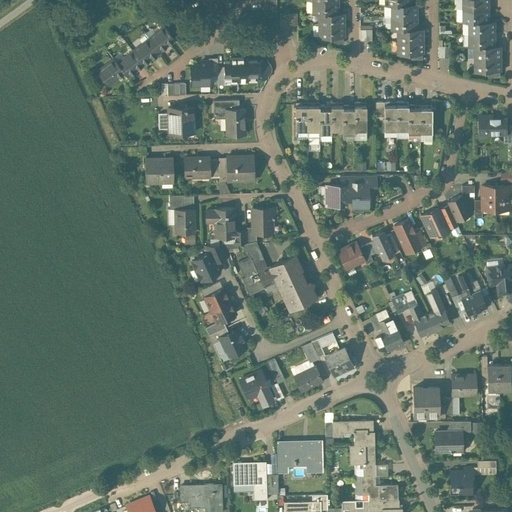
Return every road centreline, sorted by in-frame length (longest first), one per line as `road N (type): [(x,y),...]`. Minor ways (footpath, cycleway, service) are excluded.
road 1 (residential): [(375,378),(173,470),(105,491)]
road 2 (residential): [(465,87),(443,184),(313,244)]
road 3 (residential): [(348,318),(276,350),(262,347),(227,272)]
road 4 (residential): [(511,327),(492,327),(375,378)]
road 5 (residential): [(375,378),(436,511)]
